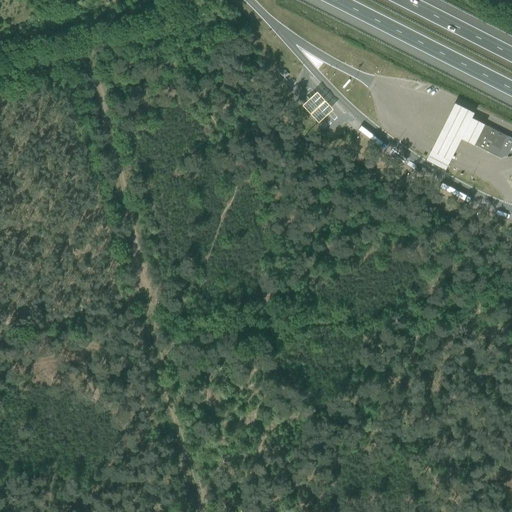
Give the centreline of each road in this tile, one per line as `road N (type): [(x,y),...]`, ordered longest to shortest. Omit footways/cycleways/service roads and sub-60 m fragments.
road 1 (track): [(144,305),(198,511)]
road 2 (motorway): [(335,0),(511,89)]
road 3 (motorway): [(511,55),(403,0)]
